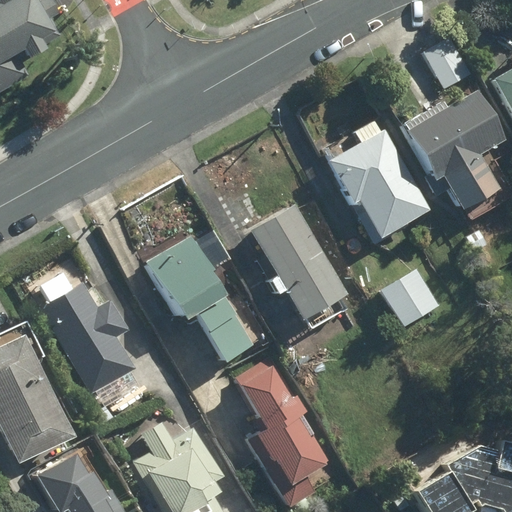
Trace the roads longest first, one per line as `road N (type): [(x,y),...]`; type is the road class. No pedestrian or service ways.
road 1 (tertiary): [(183,103),(369,0)]
road 2 (tertiary): [(0,204),(183,103)]
